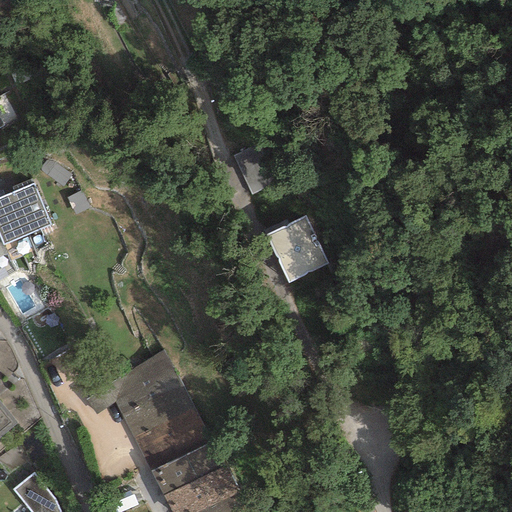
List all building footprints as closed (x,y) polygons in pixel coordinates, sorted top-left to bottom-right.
[(259,145),(232,158),(251,196),(267,188),(269,194),(280,188),(259,145)] [(34,185),(0,198),(0,241),(1,244),(50,225),(34,185)] [(304,217),(264,237),(288,283),(328,263),(304,217)] [(105,383),(85,399),(96,415),(115,403),(118,409),(178,379),(164,350),(105,383)] [(178,379),(118,409),(133,438),(193,408),(178,379)] [(0,435),(15,423),(0,404),(0,435)] [(209,439),(193,408),(133,438),(149,470),(209,439)] [(223,466),(209,439),(149,470),(162,497),(223,466)] [(197,511),(236,493),(223,466),(162,497),(170,511),(197,511)] [(59,511),(54,498),(34,473),(12,489),(30,511),(59,511)] [(246,511),(236,493),(197,511),(246,511)]
